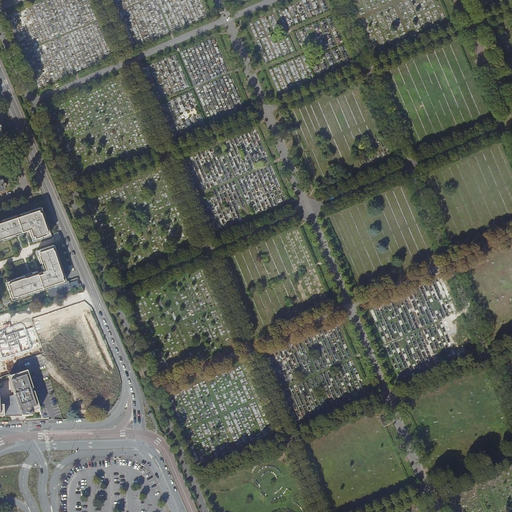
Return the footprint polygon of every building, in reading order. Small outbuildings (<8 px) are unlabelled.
[(51,234),(41,208),(0,222),(0,242),(31,232),(34,240),(51,234)] [(66,279),(54,245),(38,249),(46,270),(7,282),(13,300),(66,279)] [(32,348),(23,323),(3,329),(2,331),(0,331),(0,352),(1,357),(4,359),(30,351),(32,348)] [(50,348),(46,353),(95,398),(99,393),(103,397),(111,389),(107,385),(111,380),(96,366),(92,371),(73,354),(78,349),(63,335),(59,340),(55,336),(47,344),(50,348)] [(30,371),(9,377),(0,380),(0,417),(35,416),(34,413),(42,411),(30,371)]
